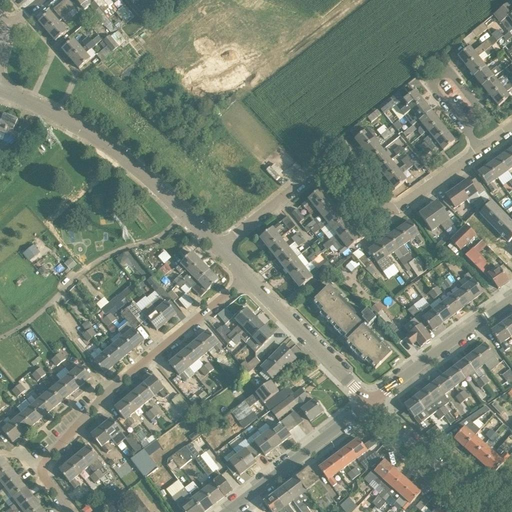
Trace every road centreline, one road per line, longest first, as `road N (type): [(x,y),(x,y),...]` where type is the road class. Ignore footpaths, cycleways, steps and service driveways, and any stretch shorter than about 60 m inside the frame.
road 1 (residential): [(69,511),(39,471),(43,457),(250,276)]
road 2 (residential): [(219,246),(316,173),(341,173),(399,206),(478,148)]
road 3 (tertiary): [(219,246),(122,157),(61,117),(0,91)]
road 4 (tertiary): [(224,511),(370,403)]
road 5 (tertiary): [(370,403),(511,297)]
road 6 (tertiary): [(370,403),(250,276)]
road 7 (residential): [(485,508),(370,403)]
